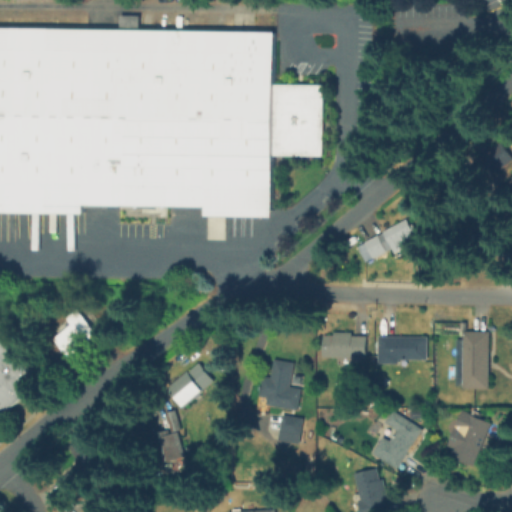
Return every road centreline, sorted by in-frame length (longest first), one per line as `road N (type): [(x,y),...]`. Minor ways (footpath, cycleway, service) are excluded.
road 1 (residential): [(511,79),(280,276),(192,317),(0,465)]
road 2 (residential): [(511,297),(313,293),(280,276)]
